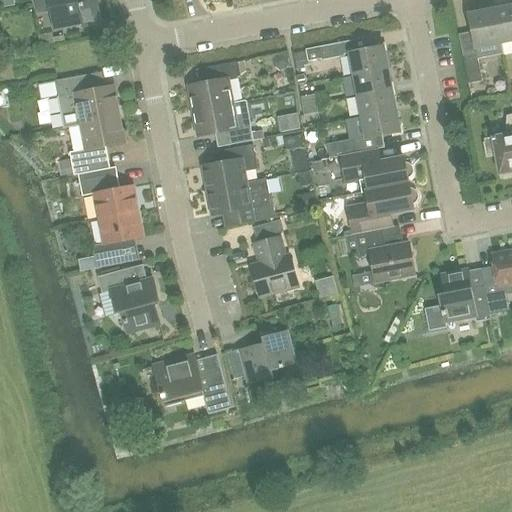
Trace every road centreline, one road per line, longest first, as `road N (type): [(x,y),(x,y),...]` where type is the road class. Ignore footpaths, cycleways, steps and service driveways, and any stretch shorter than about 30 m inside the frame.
road 1 (residential): [(202,326),(144,42)]
road 2 (residential): [(511,214),(459,222),(442,175),(416,0)]
road 3 (residential): [(341,0),(144,42)]
